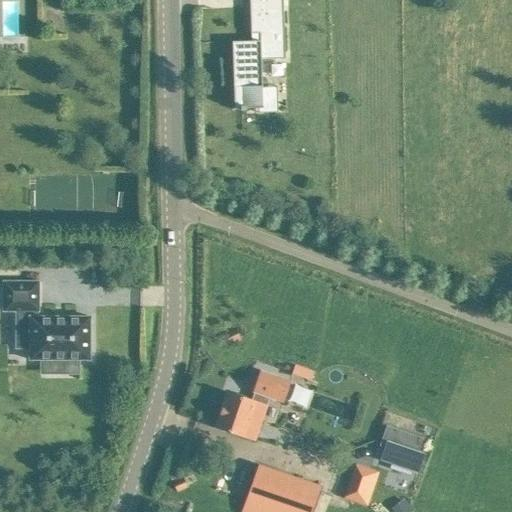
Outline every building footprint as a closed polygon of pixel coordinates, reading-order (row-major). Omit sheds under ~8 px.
[(282,0),(249,0),(251,33),(260,33),(261,40),(232,41),(234,89),(231,89),(232,109),(241,109),(241,110),(245,109),(245,108),(263,107),(261,59),(285,58),(282,0)] [(26,44),(27,1),(7,1),(5,43),(26,44)] [(89,359),(89,317),(37,316),(37,311),(38,311),(38,281),(3,281),(3,311),(16,311),(16,348),(30,348),(30,359),(89,359)] [(381,329),(385,317),(372,313),(368,325),(381,329)] [(281,405),(290,380),(261,371),(251,400),(228,392),(216,426),(255,440),(269,401),(281,405)] [(182,483),(219,495),(228,470),(190,458),(182,483)] [(313,511),(322,487),(258,465),(242,511),(313,511)] [(347,475),(340,492),(355,497),(361,480),(347,475)]
